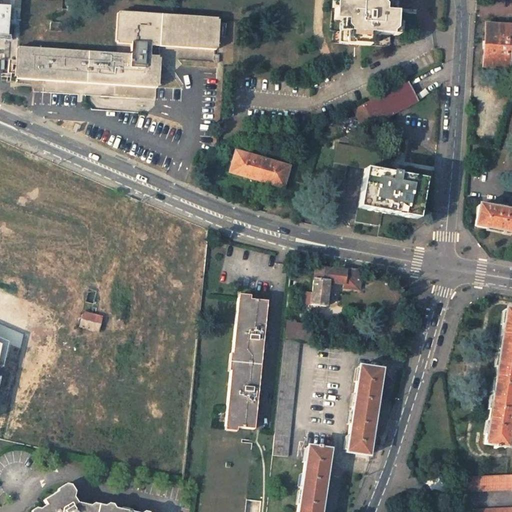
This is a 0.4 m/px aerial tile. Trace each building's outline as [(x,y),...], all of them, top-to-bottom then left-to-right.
[(19,24),(20,0),(0,0),(0,36),(9,37),(10,26),(13,26),(14,24),(19,24)] [(334,0),(333,20),(344,20),(344,24),(347,28),(347,35),(351,40),(350,45),(369,46),(370,34),(394,35),(395,12),(384,12),(383,8),(380,3),(380,0),(334,0)] [(130,44),(158,45),(214,48),(217,19),(117,12),(115,43),(130,44)] [(487,25),(484,67),(506,69),(508,27),(487,25)] [(155,99),(158,45),(130,44),(129,56),(16,48),(16,58),(11,57),(10,70),(15,70),(15,78),(33,79),(33,87),(33,91),(80,94),(155,99)] [(407,83),(363,106),(373,126),(390,117),(417,102),(407,83)] [(337,144),(323,218),(337,220),(351,147),(337,144)] [(261,160),(236,152),(229,174),(255,181),(261,160)] [(255,181),(283,189),(289,168),(261,160),(255,181)] [(364,169),(357,208),(372,211),(413,219),(420,180),(399,176),(379,172),(364,169)] [(511,212),(478,206),(474,227),(511,234),(511,212)] [(200,233),(149,212),(96,453),(174,469),(200,233)] [(328,308),(330,282),(343,283),(343,289),(357,291),(360,288),(363,270),(344,267),(315,264),(311,307),(328,308)] [(287,307),(293,307),(296,281),(290,280),(287,307)] [(250,296),(239,295),(233,354),(231,354),(230,365),(261,367),(268,302),(250,300),(250,296)] [(511,418),(511,310),(505,309),(484,444),(508,448),(511,418)] [(102,317),(83,312),(79,327),(98,331),(102,317)] [(311,327),(286,324),(284,341),(299,343),(309,344),(311,327)] [(0,383),(9,342),(0,337),(0,383)] [(284,341),(272,456),(287,457),(299,343),(284,341)] [(226,426),(226,430),(237,431),(237,428),(256,429),(261,367),(230,365),(229,372),(232,372),(228,407),(226,426)] [(380,370),(357,367),(344,452),(367,456),(380,370)] [(319,511),(328,450),(306,447),(304,459),(295,511),(319,511)] [(463,493),(511,490),(511,474),(503,475),(461,477),(463,493)] [(31,511),(97,511),(99,503),(94,502),(90,505),(77,501),(74,496),(75,489),(71,483),(66,482),(59,486),(57,490),(44,498),(47,503),(39,508),(35,507),(31,508),(31,511)] [(105,504),(99,503),(97,511),(149,511),(144,510),(140,511),(139,511),(134,510),(132,508),(123,505),(122,508),(115,506),(113,503),(108,502),(105,504)]
